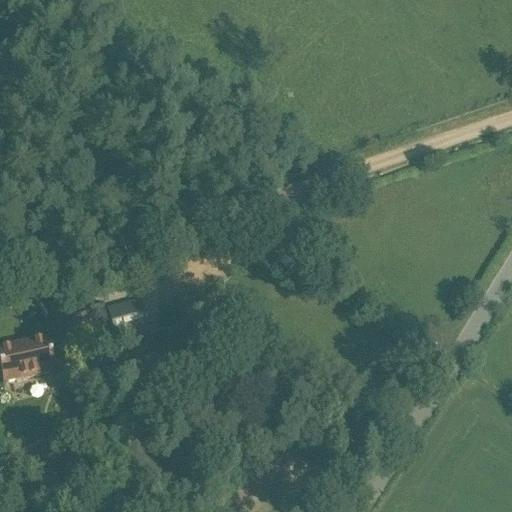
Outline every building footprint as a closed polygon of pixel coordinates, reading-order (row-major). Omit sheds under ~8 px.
[(146,303),(108,315),(114,335),(152,323),(146,303)] [(47,339),(0,350),(0,376),(2,385),(54,372),(52,364),(75,359),(70,338),(48,344),(47,339)] [(154,360),(132,370),(142,392),(165,381),(154,360)] [(56,449),(40,458),(49,475),(65,466),(56,449)] [(80,480),(60,491),(69,509),(90,497),(80,480)]
